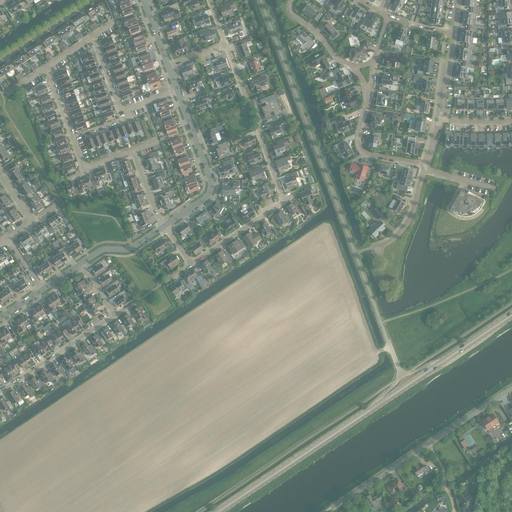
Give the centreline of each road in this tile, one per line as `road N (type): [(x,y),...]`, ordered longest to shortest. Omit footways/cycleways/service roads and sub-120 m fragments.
road 1 (secondary): [(218,511),(511,315)]
road 2 (residential): [(326,511),(511,386)]
road 3 (residential): [(164,226),(211,185),(176,90)]
road 4 (residential): [(227,47),(284,200)]
road 5 (residential): [(176,90),(121,111),(92,38)]
road 6 (residential): [(0,390),(114,315)]
road 7 (residential): [(425,165),(360,146),(369,92)]
